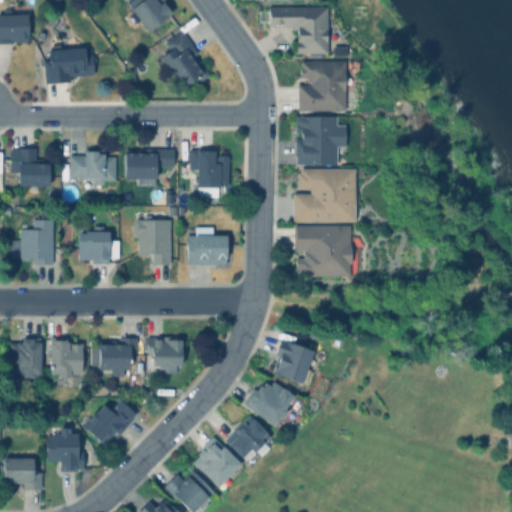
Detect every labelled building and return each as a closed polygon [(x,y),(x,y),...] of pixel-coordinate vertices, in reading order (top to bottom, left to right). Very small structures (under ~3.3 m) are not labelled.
[(167,9),(143,29),(137,21),(131,26),(122,14),(128,9),(126,6),(128,5),(124,0),(163,0),(161,2),(167,9)] [(10,40),(0,40),(0,12),(1,12),(0,9),(3,6),(8,6),(8,4),(30,3),(30,11),(24,12),(25,39),(10,40)] [(324,4),(324,51),(292,51),(292,34),(293,34),(293,27),(287,27),(287,24),(265,24),(265,4),(324,4)] [(206,73),(191,84),(186,79),(178,85),(155,55),(166,47),(161,40),(177,28),(194,51),(191,53),(206,73)] [(56,43),(56,46),(80,45),(80,46),(89,46),(89,53),(92,56),(92,60),(90,63),(90,72),(66,74),(66,80),(42,81),(41,58),(43,58),(42,48),(46,48),(46,43),(56,43)] [(343,44),(343,53),(329,53),(329,44),(343,44)] [(342,58),(342,108),(295,108),(294,83),(306,83),(306,81),(303,81),(303,76),(295,76),(295,64),(297,64),(297,59),(342,58)] [(342,122),(342,143),(334,143),(334,161),(294,161),(294,152),(292,152),(292,136),(298,136),(298,129),(293,129),(293,115),(295,112),(334,112),(334,122),(342,122)] [(33,145),(32,156),(45,156),(45,182),(13,182),(14,170),(6,170),(6,145),(15,145),(33,145)] [(171,145),(171,163),(152,163),(152,165),(155,165),(155,173),(152,173),(152,182),(134,182),(134,175),(120,175),(120,150),(122,150),(122,147),(143,147),(143,145),(171,145)] [(101,146),(101,153),(112,153),(113,178),(101,178),(101,185),(81,186),(81,174),(66,174),(66,152),(81,152),(81,147),(94,147),(94,146),(101,146)] [(210,156),(213,156),(213,151),(225,151),(225,182),(215,182),(216,193),(196,194),(196,183),(193,183),(193,167),(185,167),(185,147),(209,147),(210,156)] [(352,165),(352,178),(354,178),(354,216),(351,216),(352,218),(290,218),(290,190),(307,190),(307,185),(294,185),(294,169),(297,169),(297,165),(352,165)] [(169,187),(169,190),(171,190),(171,200),(163,200),(162,187),(169,187)] [(46,208),(46,216),(49,216),(50,261),(31,261),(31,254),(27,254),(26,257),(22,257),(20,254),(17,254),(17,248),(8,248),(8,237),(17,237),(17,226),(30,226),(29,216),(38,216),(38,208),(46,208)] [(148,212),(150,216),(167,216),(167,261),(149,261),(149,249),(145,252),(139,252),(137,250),(135,250),(135,234),(130,229),(130,219),(133,216),(140,216),(142,212),(148,212)] [(354,246),(355,267),(350,272),(294,273),(294,265),(293,265),(293,254),(300,254),(300,247),(292,247),(291,222),(347,221),(347,234),(356,234),(359,240),(354,246)] [(100,222),(100,227),(104,227),(105,233),(107,233),(108,237),(114,237),(115,254),(114,254),(114,258),(108,258),(108,254),(105,255),(106,260),(88,260),(88,256),(74,257),(74,229),(81,229),(81,227),(90,227),(90,223),(100,222)] [(222,231),(222,261),(183,261),(183,232),(185,232),(185,225),(210,225),(210,231),(222,231)] [(65,334),(65,339),(79,340),(79,353),(82,353),(82,367),(78,367),(78,371),(66,371),(66,374),(55,374),(55,370),(45,370),(46,339),(47,339),(47,333),(65,334)] [(169,333),(169,335),(177,335),(178,361),(174,362),(174,370),(157,370),(157,362),(148,362),(148,352),(144,352),(144,334),(158,334),(158,333),(169,333)] [(37,334),(37,370),(35,370),(35,373),(29,373),(29,374),(18,374),(18,370),(6,370),(7,340),(13,340),(13,339),(18,339),(18,335),(29,335),(29,334),(37,334)] [(136,335),(136,352),(127,352),(128,366),(122,366),(122,374),(110,374),(110,367),(95,367),(95,363),(90,363),(90,344),(96,344),(96,336),(118,336),(118,335),(136,335)] [(303,366),(306,367),(306,365),(311,367),(306,382),(269,369),(275,353),(272,352),(277,336),(309,347),(303,366)] [(268,377),(290,392),(281,405),(283,407),(279,412),(281,413),(276,420),(273,418),(271,421),(239,400),(248,386),(250,387),(251,385),(253,386),(256,381),(258,383),(261,379),(265,381),(268,377)] [(115,396),(132,410),(126,417),(127,418),(116,431),(111,427),(100,440),(79,423),(80,422),(77,419),(83,412),(86,414),(91,407),(93,408),(99,401),(106,407),(115,396)] [(265,445),(257,453),(251,447),(242,457),(238,453),(237,453),(220,437),(245,412),(267,433),(260,440),(265,445)] [(73,430),(73,431),(74,431),(74,440),(80,440),(80,456),(80,465),(74,465),(74,468),(56,468),(56,462),(55,462),(55,458),(42,458),(43,432),(46,432),(46,424),(65,424),(65,430),(73,430)] [(239,465),(218,486),(214,482),(212,484),(188,459),(195,452),(193,451),(198,446),(197,445),(210,433),(236,460),(235,461),(239,465)] [(32,461),(32,465),(29,465),(29,469),(38,469),(38,486),(20,486),(20,478),(10,478),(10,479),(0,479),(0,454),(29,455),(29,461),(32,461)] [(188,467),(209,487),(202,494),(207,498),(193,511),(192,511),(188,508),(187,509),(160,484),(172,470),(179,476),(188,467)] [(161,495),(177,511),(134,511),(132,509),(144,498),(150,504),(155,499),(156,500),(161,495)]
